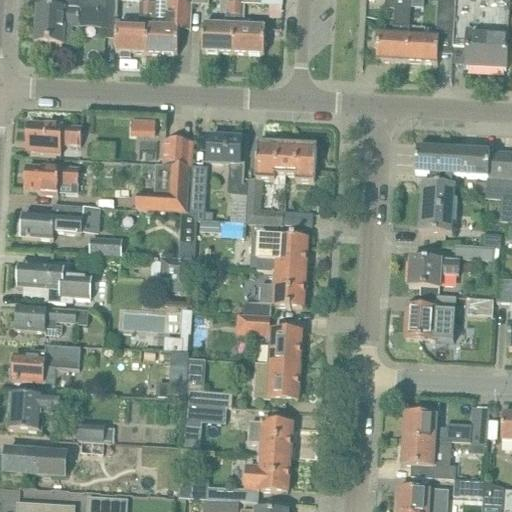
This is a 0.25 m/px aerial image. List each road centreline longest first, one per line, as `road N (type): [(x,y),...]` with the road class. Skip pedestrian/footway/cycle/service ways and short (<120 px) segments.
road 1 (residential): [(298,101),(0,86)]
road 2 (residential): [(363,376),(378,106)]
road 3 (residential): [(511,385),(363,376)]
road 4 (residential): [(355,511),(363,376)]
road 5 (residential): [(511,113),(378,106)]
